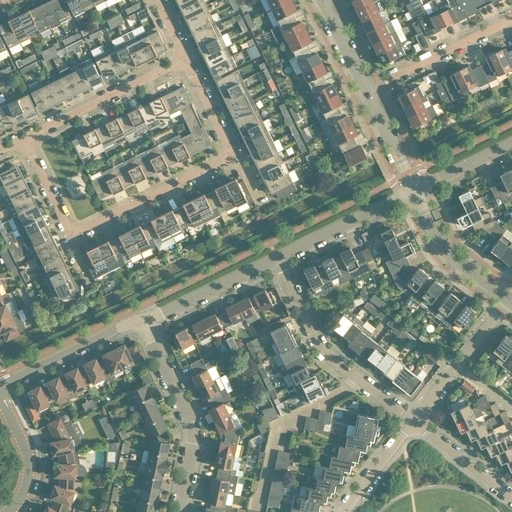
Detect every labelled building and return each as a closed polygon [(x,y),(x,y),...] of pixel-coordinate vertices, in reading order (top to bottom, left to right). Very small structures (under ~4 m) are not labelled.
[(51,0),(50,1),(61,22),(71,17),(65,5),(62,0),(51,0)] [(66,0),(68,3),(74,16),(84,11),(79,0),(66,0)] [(91,0),(79,0),(84,11),(95,6),(91,0)] [(189,0),(179,5),(184,15),(206,4),(204,0),(189,0)] [(268,0),(273,9),(289,0),(268,0)] [(289,0),(273,9),(280,24),(295,17),(295,16),(293,18),(290,13),(296,10),(290,0),(289,0)] [(352,0),(357,10),(373,2),(372,2),(375,0),(352,0)] [(357,10),(362,21),(378,13),(386,9),(381,0),(377,0),(373,2),(357,10)] [(409,0),(414,9),(423,4),(420,0),(409,0)] [(447,0),(449,3),(438,8),(446,24),(455,20),(456,21),(467,16),(458,0),(447,0)] [(458,0),(467,16),(477,11),(476,9),(486,5),(483,0),(458,0)] [(50,1),(40,6),(50,27),(61,22),(50,1)] [(184,15),(189,25),(211,15),(206,4),(184,15)] [(423,4),(414,9),(427,36),(438,30),(437,29),(446,24),(438,8),(427,14),(423,4)] [(135,10),(133,5),(125,9),(127,13),(135,10)] [(40,6),(30,11),(40,33),(50,27),(40,6)] [(150,15),(146,7),(136,12),(138,17),(140,20),(150,15)] [(29,9),(18,14),(19,16),(28,34),(35,30),(37,29),(38,29),(30,11),(29,9)] [(413,9),(409,11),(412,18),(417,16),(413,9)] [(138,17),(136,12),(129,15),(131,20),(138,17)] [(362,21),(367,31),(383,24),(378,13),(362,21)] [(18,14),(8,19),(9,21),(20,43),(30,38),(28,34),(19,16),(18,14)] [(239,14),(235,16),(235,17),(240,26),(244,24),(239,14)] [(189,25),(195,36),(216,25),(211,15),(189,25)] [(122,17),(115,21),(117,26),(124,23),(122,17)] [(280,24),(270,29),(278,44),(288,40),(306,31),(301,20),(295,23),(293,18),(295,17),(280,24)] [(251,19),(247,21),(250,28),(255,26),(251,19)] [(367,31),(373,42),(395,31),(390,20),(383,24),(367,31)] [(2,24),(0,25),(0,28),(3,35),(9,48),(20,43),(9,21),(2,24)] [(195,36),(200,46),(221,35),(216,25),(195,36)] [(419,25),(414,27),(417,34),(422,31),(419,25)] [(156,26),(145,31),(156,53),(166,48),(156,26)] [(145,31),(135,36),(146,58),(147,60),(157,55),(156,53),(145,31)] [(288,40),(295,55),(310,48),(308,49),(305,44),(311,41),(306,31),(288,40)] [(373,42),(378,53),(400,42),(401,42),(395,31),(373,42)] [(415,35),(422,49),(429,46),(422,31),(417,34),(415,35)] [(200,46),(205,56),(226,45),(221,35),(200,46)] [(135,36),(125,41),(135,63),(136,65),(147,60),(146,58),(135,36)] [(77,41),(71,44),(74,48),(76,53),(81,50),(77,41)] [(125,41),(114,46),(125,68),(135,63),(125,41)] [(400,42),(378,53),(383,63),(388,60),(389,62),(389,63),(390,63),(391,63),(392,63),(393,63),(393,62),(394,61),(394,60),(394,59),(395,59),(396,62),(407,57),(400,42)] [(250,47),(255,57),(260,55),(255,44),(250,47)] [(259,46),(258,46),(262,52),(268,49),(266,45),(262,44),(259,46)] [(205,56),(210,66),(231,56),(226,45),(205,56)] [(114,46),(104,51),(115,73),(125,68),(114,46)] [(295,55),(303,71),(321,62),(316,52),(310,54),(308,49),(310,48),(295,55)] [(502,49),(495,52),(504,71),(511,68),(511,67),(511,66),(511,49),(507,52),(505,48),(502,49)] [(56,50),(50,53),(53,58),(59,55),(56,50)] [(104,51),(93,56),(100,69),(103,76),(104,78),(108,76),(115,73),(104,51)] [(488,62),(480,65),(488,82),(497,78),(495,75),(498,73),(498,74),(504,71),(495,52),(489,55),(489,56),(486,57),(488,62)] [(50,53),(43,56),(46,61),(53,58),(50,53)] [(231,56),(210,66),(213,73),(215,77),(217,76),(236,66),(231,56)] [(16,61),(15,61),(18,67),(23,65),(29,62),(27,58),(21,61),(20,59),(16,61)] [(91,58),(81,63),(91,84),(98,81),(101,79),(101,78),(97,70),(91,58)] [(303,71),(311,86),(325,79),(323,80),(321,75),(326,72),(321,62),(303,71)] [(81,63),(70,68),(81,89),(91,84),(81,63)] [(466,66),(460,69),(469,88),(475,85),(475,84),(478,83),(479,87),(488,82),(480,65),(472,69),(470,65),(466,67),(466,66)] [(70,66),(59,71),(62,76),(71,94),(81,89),(70,68),(70,66)] [(218,79),(216,79),(218,83),(221,90),(243,79),(238,69),(218,79)] [(469,88),(460,69),(453,73),(450,75),(452,79),(444,83),(444,82),(444,83),(452,100),(461,96),(459,92),(462,91),(469,88)] [(265,77),(261,70),(259,71),(264,81),(271,78),(269,75),(265,77)] [(274,75),(277,83),(282,80),(279,73),(274,75)] [(62,76),(52,81),(60,99),(71,94),(62,76)] [(221,90),(226,100),(248,90),(243,79),(221,90)] [(311,86),(318,102),(336,93),(331,83),(326,85),(323,80),(325,79),(311,86)] [(36,80),(28,84),(30,87),(29,88),(35,101),(38,108),(39,110),(43,108),(50,104),(41,86),(39,83),(38,83),(36,80)] [(440,80),(435,82),(437,87),(438,88),(443,86),(440,80)] [(52,81),(41,86),(50,104),(60,99),(52,81)] [(273,82),(265,86),(269,92),(270,92),(271,91),(276,88),(273,82)] [(399,95),(403,105),(426,94),(421,84),(409,90),(408,88),(407,88),(407,87),(406,87),(405,87),(404,88),(403,88),(403,89),(403,90),(403,91),(404,93),(399,95)] [(443,86),(436,90),(441,100),(443,99),(448,97),(443,86)] [(182,112),(186,121),(197,115),(192,103),(191,103),(183,87),(161,98),(171,118),(169,113),(180,108),(182,112)] [(26,89),(16,94),(26,116),(33,113),(36,111),(35,109),(32,102),(26,89)] [(226,100),(231,111),(253,100),(248,90),(226,100)] [(2,93),(0,94),(0,114),(6,126),(16,121),(5,99),(5,100),(2,93)] [(318,102),(326,117),(341,110),(340,110),(338,111),(336,106),(341,103),(336,93),(318,102)] [(16,94),(5,99),(16,121),(26,116),(16,94)] [(403,105),(409,116),(425,108),(422,102),(428,99),(426,94),(403,105)] [(160,123),(171,118),(161,98),(161,96),(149,101),(150,103),(139,108),(149,128),(147,124),(158,119),(160,123)] [(494,96),(478,104),(481,109),(497,101),(494,96)] [(448,97),(443,99),(445,104),(446,106),(451,104),(450,102),(448,97)] [(231,111),(236,121),(258,110),(253,100),(231,111)] [(425,108),(409,116),(414,126),(419,124),(419,125),(420,126),(421,126),(422,126),(423,126),(424,126),(424,125),(425,125),(425,124),(425,123),(425,122),(424,121),(436,115),(431,105),(425,108)] [(138,134),(149,128),(139,108),(139,107),(127,112),(128,114),(118,119),(117,119),(127,139),(128,139),(125,135),(136,130),(138,134)] [(169,113),(171,118),(182,112),(180,108),(169,113)] [(236,121),(241,131),(263,120),(258,110),(236,121)] [(326,117),(333,133),(351,124),(346,114),(341,116),(338,111),(341,110),(326,117)] [(179,134),(189,154),(211,143),(203,127),(197,115),(186,121),(192,133),(182,138),(179,134)] [(116,145),(127,139),(117,119),(118,119),(117,118),(117,117),(105,123),(106,125),(96,130),(95,130),(105,150),(106,150),(103,145),(114,140),(116,145)] [(149,128),(160,123),(158,119),(147,124),(149,128)] [(241,131),(246,141),(268,131),(263,120),(241,131)] [(351,124),(333,133),(341,148),(356,141),(353,142),(351,137),(356,134),(351,124)] [(94,155),(105,150),(95,130),(96,130),(95,128),(83,134),(84,134),(84,135),(73,141),(81,156),(92,151),(94,155)] [(303,128),(300,130),(305,140),(308,139),(303,128)] [(246,141),(251,152),(273,141),(268,131),(246,141)] [(157,145),(167,165),(178,160),(178,161),(190,156),(189,154),(179,134),(168,140),(170,144),(160,149),(157,145)] [(273,141),(278,151),(283,149),(278,138),(273,141)] [(168,140),(157,145),(160,149),(170,144),(168,140)] [(301,140),(297,142),(297,143),(302,152),(306,150),(301,140)] [(251,152),(256,162),(278,151),(273,141),(251,152)] [(341,148),(335,151),(338,157),(344,159),(346,158),(349,164),(367,155),(362,145),(356,148),(354,143),(356,141),(341,148)] [(135,155),(135,156),(145,176),(156,170),(156,172),(168,166),(167,165),(157,145),(146,150),(148,155),(138,160),(135,155)] [(146,150),(135,155),(138,160),(148,155),(146,150)] [(315,150),(309,152),(310,154),(313,160),(314,161),(319,159),(315,150)] [(256,162),(261,172),(283,161),(278,151),(256,162)] [(114,166),(113,166),(123,186),(134,181),(134,182),(135,183),(145,178),(146,177),(145,176),(135,156),(124,161),(126,165),(116,171),(114,166)] [(116,171),(126,165),(124,161),(114,166),(116,171)] [(261,172),(266,182),(288,172),(283,161),(261,172)] [(0,163),(0,185),(22,175),(16,164),(13,166),(12,164),(6,166),(3,162),(0,163)] [(123,186),(113,166),(102,172),(104,176),(93,182),(101,197),(112,192),(113,193),(124,188),(123,186)] [(293,169),(288,172),(293,181),(298,179),(293,169)] [(503,180),(495,184),(501,196),(504,203),(511,199),(511,173),(510,169),(500,174),(503,180)] [(104,176),(102,172),(101,170),(90,175),(93,182),(104,176)] [(314,173),(318,182),(323,180),(318,171),(314,173)] [(288,172),(266,182),(271,193),(275,191),(279,198),(297,189),(293,181),(288,172)] [(0,185),(4,184),(9,194),(27,185),(22,175),(0,185)] [(246,201),(248,204),(254,201),(243,179),(238,182),(235,177),(225,182),(236,206),(246,201)] [(211,195),(220,212),(225,209),(226,211),(236,206),(225,182),(214,187),(217,192),(211,195)] [(4,184),(0,185),(0,190),(3,197),(9,194),(4,184)] [(495,184),(490,187),(494,196),(496,199),(497,198),(501,196),(495,184)] [(9,194),(14,204),(32,195),(27,185),(9,194)] [(469,189),(458,194),(463,205),(467,212),(478,207),(485,203),(481,196),(474,199),(469,189)] [(193,198),(194,199),(205,222),(221,214),(220,212),(211,195),(206,197),(205,196),(204,193),(203,193),(198,195),(193,198)] [(8,207),(14,204),(9,194),(3,197),(8,207)] [(14,204),(19,214),(37,206),(32,195),(14,204)] [(185,208),(179,210),(185,222),(187,226),(192,224),(194,227),(205,222),(194,199),(193,198),(188,200),(187,200),(183,203),(182,203),(183,204),(185,208)] [(13,217),(19,214),(14,204),(8,207),(13,217)] [(12,218),(18,228),(33,220),(42,216),(37,206),(19,214),(13,217),(12,218)] [(471,223),(475,230),(482,227),(494,221),(489,212),(481,214),(478,207),(467,212),(459,215),(464,226),(471,223)] [(161,213),(172,237),(183,232),(182,229),(187,226),(185,222),(179,210),(174,213),(173,212),(172,209),(172,208),(171,209),(167,211),(166,211),(161,213)] [(147,226),(153,238),(159,235),(162,242),(172,237),(161,213),(151,218),(150,219),(152,222),(153,223),(147,226)] [(18,228),(22,238),(47,226),(42,216),(33,220),(18,228)] [(13,230),(18,228),(12,218),(8,220),(13,230)] [(494,221),(482,227),(498,239),(490,249),(500,256),(511,241),(503,234),(506,229),(503,227),(496,221),(495,220),(494,221)] [(156,245),(153,238),(147,226),(142,229),(140,224),(129,229),(130,231),(140,252),(156,245)] [(27,248),(34,245),(52,236),(47,226),(22,238),(27,248)] [(382,254),(389,251),(389,250),(408,241),(400,245),(391,227),(380,232),(386,243),(378,247),(382,254)] [(140,252),(130,231),(129,229),(118,234),(121,239),(115,242),(121,254),(127,251),(130,258),(140,252)] [(10,239),(5,241),(8,246),(12,243),(16,241),(12,231),(7,233),(10,239)] [(370,238),(367,231),(361,233),(365,241),(370,238)] [(34,245),(39,255),(57,247),(52,236),(34,245)] [(98,244),(97,245),(98,246),(110,271),(126,263),(121,254),(115,242),(110,244),(109,243),(108,240),(108,239),(107,240),(103,242),(102,242),(98,244)] [(511,240),(511,241),(500,256),(509,264),(511,259),(511,240)] [(385,261),(391,273),(410,264),(406,255),(413,252),(408,241),(389,250),(389,251),(393,258),(385,261)] [(12,243),(17,253),(23,251),(20,245),(17,246),(15,245),(14,242),(12,243)] [(12,243),(8,246),(13,256),(17,253),(12,243)] [(89,255),(83,257),(94,279),(110,271),(98,246),(97,245),(92,247),(87,249),(87,250),(88,253),(89,255)] [(38,268),(44,266),(62,257),(57,247),(39,255),(33,258),(38,268)] [(350,247),(340,252),(341,255),(352,278),(353,278),(360,274),(371,269),(367,262),(361,250),(354,254),(350,247)] [(367,247),(361,250),(367,262),(373,259),(367,247)] [(334,259),(332,256),(322,261),(325,268),(331,279),(338,276),(342,283),(352,278),(341,255),(334,259)] [(45,277),(45,278),(67,267),(62,257),(44,266),(49,275),(45,277)] [(331,279),(325,268),(318,272),(314,264),(303,270),(312,288),(320,284),(324,292),(334,287),(331,279)] [(410,296),(410,297),(428,274),(419,267),(414,273),(410,264),(391,273),(398,287),(404,291),(409,285),(415,290),(410,296)] [(15,266),(11,268),(15,276),(19,274),(15,266)] [(49,275),(44,266),(38,268),(43,278),(45,277),(49,275)] [(45,278),(50,288),(72,277),(67,267),(45,278)] [(410,297),(426,309),(444,286),(435,279),(430,285),(423,280),(428,274),(410,297)] [(72,277),(50,288),(51,289),(55,298),(60,296),(62,300),(64,304),(77,297),(74,291),(73,290),(75,289),(77,288),(75,284),(72,277)] [(124,281),(116,284),(118,289),(126,285),(124,281)] [(426,309),(442,321),(459,299),(450,291),(445,298),(439,293),(444,286),(426,309)] [(265,288),(254,294),(261,309),(276,302),(270,290),(267,292),(265,288)] [(248,297),(237,302),(244,317),(255,312),(261,309),(254,294),(253,294),(255,298),(250,300),(248,297)] [(374,294),(370,299),(375,303),(379,298),(374,294)] [(0,319),(10,314),(5,304),(4,304),(1,298),(0,296),(0,319)] [(459,299),(442,321),(451,328),(456,322),(463,327),(475,311),(466,304),(461,310),(455,305),(460,299),(459,299)] [(5,304),(10,314),(16,311),(11,301),(5,304)] [(227,311),(222,314),(227,326),(244,317),(237,302),(225,308),(227,311)] [(17,311),(22,320),(26,318),(22,309),(17,311)] [(346,309),(332,328),(341,335),(355,316),(346,309)] [(10,314),(0,319),(0,332),(3,331),(7,339),(18,334),(18,333),(21,331),(22,331),(23,330),(24,328),(24,327),(25,326),(22,320),(17,311),(16,311),(10,314)] [(37,311),(31,313),(34,319),(39,316),(37,311)] [(257,317),(255,312),(244,317),(247,323),(257,317)] [(215,313),(203,319),(211,334),(224,327),(227,326),(222,314),(217,316),(215,313)] [(355,316),(341,335),(344,337),(350,342),(360,329),(362,327),(362,326),(364,323),(355,316)] [(329,317),(324,320),(327,327),(333,325),(329,317)] [(187,327),(194,342),(211,334),(203,319),(192,324),(193,328),(189,330),(187,327)] [(268,325),(271,330),(283,325),(280,319),(268,325)] [(269,331),(274,342),(292,334),(286,323),(283,325),(271,330),(269,331)] [(415,325),(410,331),(416,336),(420,329),(415,325)] [(350,342),(348,344),(357,351),(369,336),(371,333),(362,326),(362,327),(360,329),(350,342)] [(194,342),(187,327),(175,332),(177,336),(173,338),(179,349),(194,342)] [(403,330),(398,336),(407,343),(409,340),(412,336),(408,333),(403,330)] [(274,342),(279,352),(297,344),(292,334),(274,342)] [(495,361),(505,368),(511,358),(511,354),(509,352),(511,348),(511,339),(505,334),(493,350),(499,356),(495,361)] [(232,336),(226,339),(232,350),(237,347),(232,336)] [(357,351),(366,358),(378,343),(369,336),(357,351)] [(251,340),(246,343),(251,353),(256,351),(263,348),(258,337),(251,340)] [(378,343),(366,358),(375,365),(387,350),(389,346),(380,339),(378,343)] [(124,344),(114,349),(123,367),(124,366),(129,364),(133,369),(134,369),(142,365),(138,358),(141,357),(135,345),(127,349),(124,344)] [(279,352),(284,362),(302,354),(297,344),(279,352)] [(98,363),(103,375),(104,375),(104,376),(108,383),(113,381),(114,376),(112,372),(114,372),(123,367),(114,349),(103,354),(106,359),(98,363)] [(375,365),(384,372),(396,357),(387,350),(375,365)] [(430,350),(426,354),(426,355),(435,362),(439,357),(430,350)] [(208,352),(201,355),(202,358),(204,363),(212,360),(208,352)] [(284,362),(279,352),(272,356),(277,366),(284,362)] [(284,362),(289,373),(307,364),(302,354),(284,362)] [(392,380),(405,364),(396,357),(384,372),(392,379),(392,380)] [(87,369),(79,372),(85,384),(93,380),(93,381),(104,376),(104,375),(103,375),(98,363),(96,358),(85,363),(87,369)] [(190,363),(193,369),(204,363),(202,358),(190,363)] [(192,376),(198,387),(220,376),(212,360),(205,364),(204,363),(193,369),(195,374),(192,376)] [(289,373),(294,383),(316,372),(311,374),(307,364),(289,373)] [(392,380),(401,387),(413,372),(404,365),(405,364),(392,380)] [(413,372),(401,387),(410,395),(422,379),(417,375),(421,369),(417,366),(413,372)] [(69,378),(61,381),(60,382),(66,393),(67,394),(69,399),(77,395),(75,390),(86,385),(85,384),(79,372),(77,367),(66,372),(69,378)] [(147,384),(155,378),(148,369),(141,374),(147,384)] [(293,384),(298,394),(321,383),(316,372),(294,383),(293,384)] [(293,384),(294,383),(289,373),(283,376),(288,386),(293,384)] [(492,373),(488,378),(492,382),(496,377),(492,373)] [(220,376),(227,392),(232,389),(225,374),(220,376)] [(50,387),(42,391),(48,402),(56,398),(60,407),(70,402),(69,399),(67,394),(66,393),(60,382),(61,381),(58,376),(47,382),(50,387)] [(207,397),(209,402),(228,393),(227,392),(220,376),(198,387),(202,396),(203,399),(207,397)] [(321,383),(298,394),(303,404),(326,393),(321,383)] [(130,391),(135,402),(151,394),(148,387),(147,387),(146,384),(130,391)] [(42,391),(40,385),(29,391),(31,396),(28,397),(31,402),(25,405),(32,421),(39,417),(35,409),(37,408),(38,409),(48,403),(48,402),(42,391)] [(208,409),(214,421),(229,413),(224,402),(231,399),(228,393),(209,402),(212,407),(208,409)] [(135,402),(141,413),(156,405),(155,403),(155,402),(151,394),(135,402)] [(303,404),(298,394),(292,397),(297,407),(303,404)] [(477,399),(476,401),(478,405),(480,410),(484,408),(489,405),(490,405),(485,395),(480,397),(479,397),(477,399)] [(95,407),(91,399),(81,403),(85,412),(95,407)] [(276,405),(281,415),(287,412),(282,402),(281,402),(276,405)] [(490,405),(489,405),(495,416),(499,413),(500,413),(495,402),(490,405)] [(468,403),(450,411),(455,422),(473,413),(480,410),(478,405),(471,409),(468,403)] [(141,413),(146,424),(162,416),(156,405),(141,413)] [(273,406),(268,408),(273,419),(278,416),(273,406)] [(273,419),(268,408),(262,411),(266,419),(267,422),(273,419)] [(317,421),(323,423),(326,411),(320,410),(318,419),(317,421)] [(473,413),(455,422),(461,432),(466,430),(478,423),(477,420),(476,418),(483,414),(480,410),(473,413)] [(500,413),(499,413),(505,424),(510,421),(505,410),(500,413)] [(229,413),(237,430),(243,427),(235,411),(229,413)] [(332,412),(326,411),(323,423),(325,423),(329,424),(332,412)] [(350,412),(348,423),(350,424),(355,425),(379,430),(380,425),(377,425),(378,418),(357,413),(350,412)] [(223,431),(225,435),(239,434),(237,430),(229,413),(214,421),(220,432),(223,431)] [(61,415),(60,418),(62,422),(65,423),(68,421),(69,418),(68,415),(64,414),(61,415)] [(100,419),(106,432),(112,429),(106,416),(100,419)] [(152,435),(154,437),(162,436),(160,431),(167,427),(162,416),(146,424),(151,435),(152,435)] [(304,428),(310,429),(312,418),(306,416),(304,428)] [(48,424),(51,430),(63,424),(62,422),(60,418),(48,424)] [(317,421),(318,419),(312,418),(310,429),(316,431),(316,429),(317,421)] [(266,419),(257,424),(261,433),(270,429),(271,429),(267,422),(266,419)] [(478,423),(466,430),(467,433),(471,440),(476,438),(493,429),(488,419),(483,421),(478,423)] [(63,424),(51,430),(56,440),(51,441),(54,453),(59,452),(72,449),(72,450),(76,449),(82,448),(79,436),(76,436),(70,424),(69,421),(68,421),(65,423),(63,424)] [(317,421),(316,429),(323,430),(325,423),(323,423),(317,421)] [(70,424),(76,436),(79,436),(83,434),(76,422),(70,424)] [(355,425),(353,436),(371,440),(374,441),(375,434),(378,435),(379,430),(355,425)] [(112,429),(106,432),(109,438),(115,435),(112,429)] [(493,429),(476,438),(481,448),(486,445),(498,439),(496,434),(493,429)] [(220,440),(218,452),(234,456),(241,457),(244,445),(237,444),(239,434),(225,435),(224,441),(220,440)] [(498,439),(486,445),(488,450),(491,456),(496,453),(508,447),(506,441),(511,439),(508,434),(503,436),(498,439)] [(347,435),(345,447),(363,450),(366,451),(367,444),(370,445),(371,440),(353,436),(347,435)] [(152,438),(150,451),(167,454),(169,442),(165,441),(162,436),(154,437),(155,439),(152,438)] [(107,443),(107,449),(118,449),(120,441),(107,443)] [(511,444),(508,447),(496,453),(497,457),(501,463),(506,461),(511,457),(511,444)] [(337,456),(337,457),(356,461),(358,461),(359,455),(362,455),(363,453),(363,451),(363,450),(345,447),(339,445),(338,453),(337,456)] [(56,463),(55,475),(60,475),(73,476),(75,476),(85,476),(86,474),(86,471),(84,467),(81,465),(79,465),(76,449),(72,450),(72,449),(59,452),(61,463),(56,463)] [(118,449),(107,449),(106,461),(116,462),(118,449)] [(278,450),(277,456),(289,458),(290,453),(278,450)] [(150,451),(147,462),(165,466),(166,458),(166,457),(167,454),(150,451)] [(263,462),(265,452),(260,451),(257,461),(263,462)] [(215,464),(215,465),(216,465),(219,466),(218,471),(236,475),(239,476),(242,477),(243,471),(239,470),(242,458),(241,457),(234,456),(218,452),(216,462),(215,464)] [(277,456),(276,462),(288,464),(289,458),(277,456)] [(323,465),(323,466),(350,471),(351,465),(354,466),(356,461),(337,457),(331,456),(329,467),(323,465)] [(506,461),(511,471),(511,470),(511,457),(501,463),(501,464),(506,461)] [(147,462),(145,474),(162,478),(162,474),(163,475),(165,466),(147,462)] [(316,476),(321,477),(323,466),(315,464),(313,475),(316,476)] [(316,476),(342,482),(343,475),(347,476),(348,471),(350,472),(350,471),(323,466),(321,477),(316,476)] [(212,480),(210,489),(234,494),(237,483),(238,483),(239,476),(236,475),(218,471),(216,477),(214,476),(213,476),(213,477),(212,480)] [(274,473),(272,478),(284,481),(285,475),(274,473)] [(145,474),(142,486),(159,489),(162,478),(145,474)] [(308,474),(306,486),(308,486),(332,491),(334,492),(335,485),(339,486),(339,484),(340,481),(321,477),(316,476),(312,475),(308,474)] [(55,484),(51,496),(56,498),(56,497),(68,502),(70,502),(74,491),(73,490),(73,476),(60,475),(60,486),(55,484)] [(272,478),(271,485),(283,487),(283,486),(284,481),(272,478)] [(252,479),(250,490),(255,491),(257,490),(259,481),(252,479)] [(283,487),(271,485),(270,490),(282,493),(283,487)] [(142,486),(140,498),(157,501),(158,497),(159,495),(160,493),(159,491),(159,489),(142,486)] [(308,486),(305,497),(326,502),(327,495),(331,496),(332,491),(308,486)] [(207,501),(209,502),(211,502),(210,507),(223,510),(229,511),(230,511),(232,506),(231,506),(234,494),(210,489),(208,498),(207,501)] [(282,493),(270,490),(268,499),(280,501),(282,493)] [(294,495),(292,506),(317,511),(318,511),(320,506),(323,506),(324,502),(326,502),(305,497),(294,495)] [(43,511),(64,511),(67,505),(68,502),(56,497),(56,498),(52,508),(48,505),(43,511)] [(140,498),(137,509),(149,511),(154,511),(155,508),(157,507),(157,504),(156,502),(157,501),(140,498)] [(267,505),(279,507),(280,501),(268,499),(267,505)] [(83,511),(85,507),(70,502),(68,502),(67,505),(79,509),(77,511),(83,511)]
